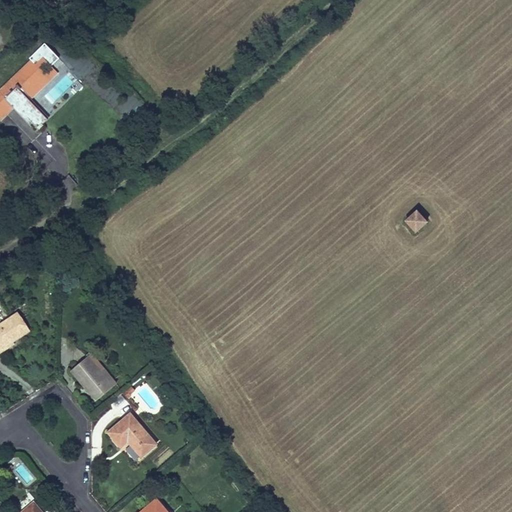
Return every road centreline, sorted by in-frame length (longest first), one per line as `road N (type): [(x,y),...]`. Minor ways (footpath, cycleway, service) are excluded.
road 1 (track): [(0,251),(305,34),(328,0)]
road 2 (residential): [(11,430),(23,409),(49,393),(62,396),(82,430),(76,496)]
